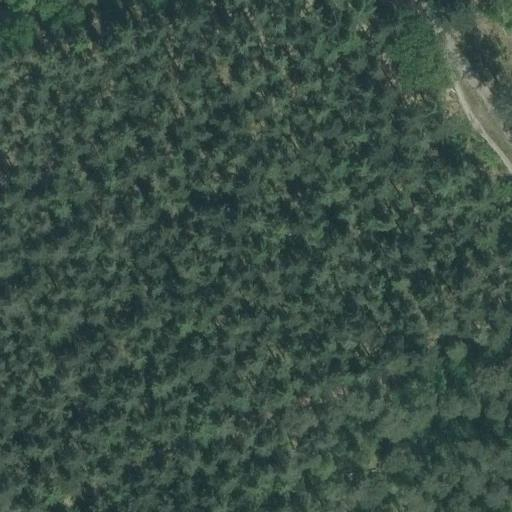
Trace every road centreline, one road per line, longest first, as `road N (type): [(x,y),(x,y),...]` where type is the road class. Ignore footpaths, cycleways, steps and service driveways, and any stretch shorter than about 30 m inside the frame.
road 1 (track): [(99,511),(191,464),(511,345)]
road 2 (track): [(511,130),(424,0)]
